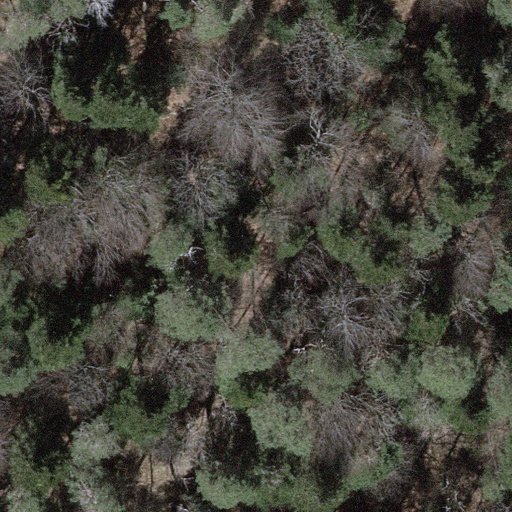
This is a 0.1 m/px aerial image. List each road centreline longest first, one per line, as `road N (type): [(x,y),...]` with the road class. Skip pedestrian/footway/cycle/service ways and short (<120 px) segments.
road 1 (track): [(0,72),(148,87),(221,85),(273,70),(424,0)]
road 2 (track): [(511,385),(273,511)]
